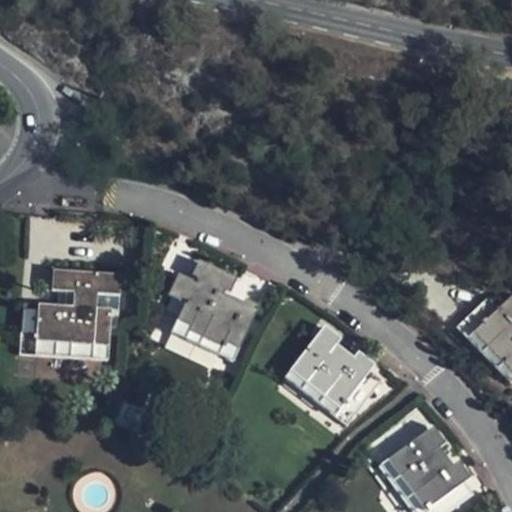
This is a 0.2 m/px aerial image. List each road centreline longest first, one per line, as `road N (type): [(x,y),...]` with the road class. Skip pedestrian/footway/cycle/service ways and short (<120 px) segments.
road 1 (residential): [(511,483),(476,414),(333,267),(149,191),(12,175)]
road 2 (residential): [(254,0),(511,47)]
road 3 (residential): [(12,175),(40,144),(38,103),(0,63)]
